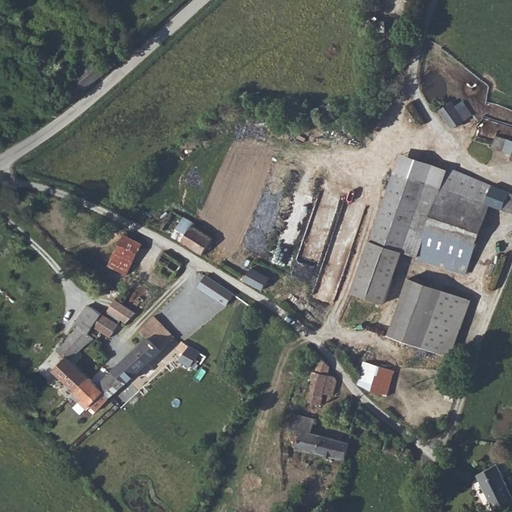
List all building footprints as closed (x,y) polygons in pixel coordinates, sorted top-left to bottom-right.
[(76,74),(88,87),(106,71),(95,58),(76,74)] [(454,100),(441,108),(454,127),(473,114),(466,104),(460,108),(454,100)] [(495,146),(504,150),(509,137),(500,134),(495,146)] [(397,165),(369,232),(400,245),(410,223),(426,229),(428,224),(429,221),(445,185),(416,172),(420,162),(410,159),(405,168),(397,165)] [(445,185),(490,203),(497,184),(452,166),(445,185)] [(511,190),(497,184),(490,203),(511,212),(511,190)] [(467,231),(477,234),(490,203),(445,185),(429,221),(428,224),(464,239),(467,231)] [(333,301),(362,215),(339,208),(337,215),(341,216),(315,295),(333,301)] [(175,209),(163,228),(205,253),(215,238),(192,224),(195,221),(175,209)] [(400,245),(416,252),(426,229),(410,223),(400,245)] [(462,272),(477,234),(467,231),(464,239),(428,224),(426,229),(416,252),(416,254),(462,272)] [(130,270),(144,239),(129,231),(113,261),(130,270)] [(400,245),(369,232),(348,282),(378,296),(400,245)] [(148,241),(144,239),(130,270),(132,270),(148,241)] [(173,278),(185,263),(167,251),(160,260),(166,264),(162,272),(173,278)] [(264,289),(271,276),(254,267),(247,280),(264,289)] [(228,305),(230,302),(237,293),(209,274),(201,285),(228,305)] [(444,354),(467,299),(407,274),(384,329),(444,354)] [(156,315),(177,337),(205,311),(184,288),(156,315)] [(235,307),(244,297),(237,293),(230,302),(235,307)] [(138,312),(117,298),(109,309),(125,319),(128,322),(138,312)] [(77,322),(81,325),(89,332),(91,328),(103,312),(90,303),(77,322)] [(121,324),(103,312),(91,328),(101,337),(105,331),(113,337),(121,324)] [(105,389),(112,396),(177,337),(156,315),(143,327),(150,337),(107,378),(100,384),(105,389)] [(55,370),(77,391),(92,376),(71,357),(95,337),(89,332),(81,325),(59,350),(66,357),(55,370)] [(203,363),(208,355),(203,352),(206,347),(204,344),(192,337),(187,343),(184,341),(179,348),(181,349),(175,356),(190,366),(195,359),(203,363)] [(333,366),(323,355),(314,377),(308,400),(321,405),(326,393),(335,395),(340,380),(336,375),(331,373),(333,366)] [(379,374),(374,389),(388,394),(396,370),(382,365),(379,374)] [(77,391),(73,396),(88,408),(105,389),(100,384),(92,376),(77,391)] [(105,389),(88,408),(94,414),(112,396),(105,389)] [(412,454),(414,450),(413,447),(409,446),(411,441),(379,424),(352,411),(348,427),(355,430),(354,433),(401,456),(400,460),(406,462),(408,454),(412,454)] [(295,445),(347,459),(352,441),(344,439),(313,431),(316,417),(294,412),(291,426),(302,429),(301,435),(296,434),(294,438),(295,439),(295,445)] [(492,508),(497,510),(486,478),(466,484),(470,495),(472,501),(483,506),(486,500),(493,503),(492,508)] [(497,511),(497,510),(492,508),(493,503),(486,500),(483,506),(472,501),(475,511),(497,511)]
